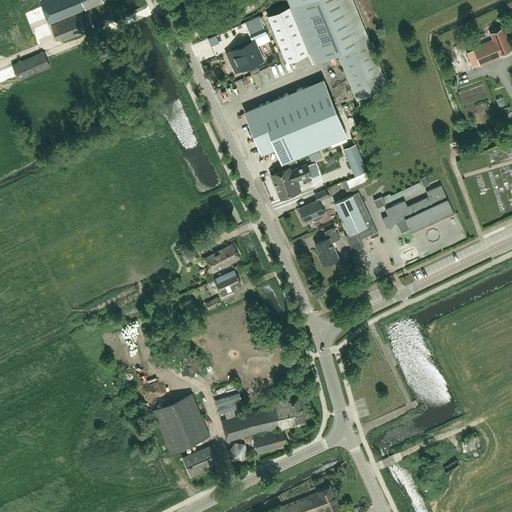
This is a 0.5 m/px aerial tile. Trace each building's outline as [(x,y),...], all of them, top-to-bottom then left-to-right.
[(22,16),(40,13),(37,0),(20,3),(22,16)] [(39,0),(49,23),(103,1),(102,0),(39,0)] [(356,98),(388,85),(352,0),(289,0),(292,6),(268,16),(287,62),(311,53),(315,61),(337,52),(356,98)] [(95,28),(88,10),(51,25),(56,39),(61,41),(72,37),(95,28)] [(259,15),(244,21),(253,40),(267,33),(259,15)] [(47,21),(34,20),(34,33),(47,33),(47,21)] [(494,41),(473,49),(479,64),(500,56),(499,54),(497,49),(509,44),(502,27),(490,32),(494,41)] [(254,63),(261,59),(257,49),(255,49),(252,41),(245,44),(245,43),(231,50),(241,70),(254,63)] [(273,48),(275,55),(281,53),(279,46),(273,48)] [(18,79),(49,66),(43,51),(12,64),(18,79)] [(276,61),(270,62),(271,69),(263,70),(262,65),(255,65),(256,77),(278,74),(276,61)] [(282,162),(301,154),(347,136),(323,78),(245,111),(262,153),(276,147),(282,162)] [(355,143),(343,148),(354,175),(367,170),(355,143)] [(297,180),(310,175),(311,178),(319,174),(314,162),(307,165),(306,164),(290,170),(289,167),(270,174),(280,198),(301,190),(297,180)] [(386,227),(397,222),(401,231),(409,228),(411,232),(454,212),(447,198),(440,184),(426,191),(428,196),(407,206),(404,199),(385,208),(388,214),(382,217),(386,227)] [(314,220),(320,217),(319,215),(325,212),(319,200),(328,196),(325,189),(314,194),(317,199),(299,207),(305,221),(313,217),(314,220)] [(349,233),(345,235),(353,252),(363,247),(360,239),(377,231),(358,191),(334,202),(334,203),(335,202),(349,233)] [(331,242),(339,238),(334,227),(324,231),(327,238),(315,243),(321,257),(320,258),(323,265),(338,258),(331,242)] [(369,275),(385,271),(377,240),(366,243),(367,249),(362,250),(369,275)] [(194,242),(183,248),(190,261),(201,255),(194,242)] [(240,258),(232,243),(205,258),(212,272),(240,258)] [(420,243),(407,246),(409,254),(422,251),(420,243)] [(430,284),(432,289),(474,271),(472,266),(430,284)] [(241,284),(235,270),(215,279),(222,294),(230,291),(229,289),(241,284)] [(221,303),(217,295),(204,301),(207,308),(221,303)] [(154,352),(140,323),(135,326),(132,320),(111,330),(122,352),(128,349),(134,362),(154,352)] [(268,344),(264,336),(258,339),(261,347),(268,344)] [(192,393),(152,410),(170,451),(209,435),(192,393)] [(275,402),(276,404),(221,419),(227,440),(249,434),(279,427),(279,428),(252,436),(257,453),(287,445),(282,428),(305,422),(298,396),(275,402)] [(232,444),(236,457),(253,451),(248,439),(232,444)] [(182,457),(190,476),(221,462),(213,444),(182,457)] [(440,485),(433,470),(422,474),(429,490),(440,485)] [(318,490),(318,492),(284,505),(287,511),(336,511),(341,510),(330,485),(318,490)]
